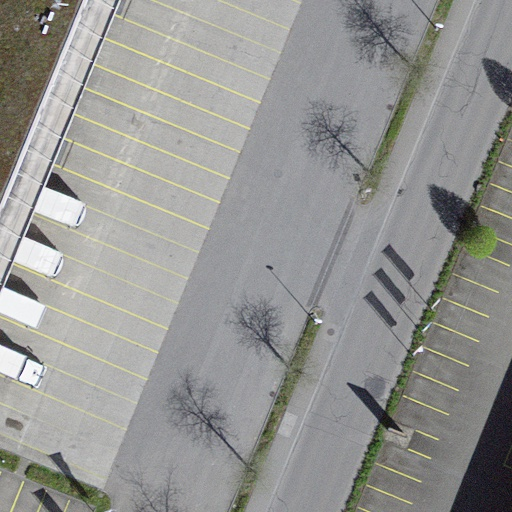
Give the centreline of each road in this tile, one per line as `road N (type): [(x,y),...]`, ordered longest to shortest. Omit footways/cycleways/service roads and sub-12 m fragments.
road 1 (residential): [(289,511),(507,0)]
road 2 (unknown): [(370,0),(292,222),(173,511)]
